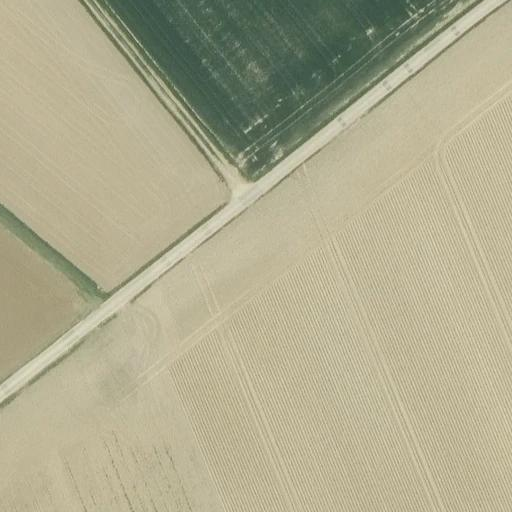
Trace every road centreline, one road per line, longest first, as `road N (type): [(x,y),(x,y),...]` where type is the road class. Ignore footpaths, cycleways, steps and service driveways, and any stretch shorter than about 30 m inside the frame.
road 1 (unclassified): [(490,0),(0,409)]
road 2 (track): [(251,200),(90,0)]
